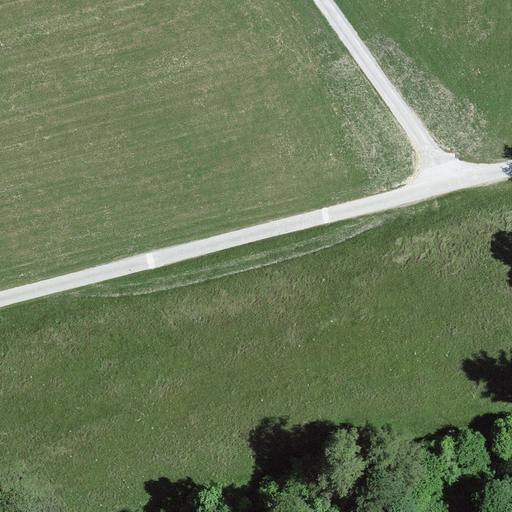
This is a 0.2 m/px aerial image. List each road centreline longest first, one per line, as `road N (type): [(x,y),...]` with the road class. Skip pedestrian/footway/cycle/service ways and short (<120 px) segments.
road 1 (unclassified): [(511,167),(0,299)]
road 2 (track): [(453,183),(328,0)]
